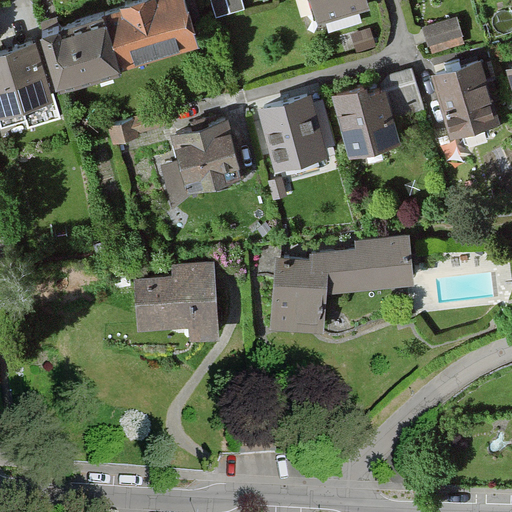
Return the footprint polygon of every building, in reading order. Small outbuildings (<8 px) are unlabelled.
[(127,0),(128,2),(111,7),(126,56),(206,31),(196,0),(127,0)] [(212,0),(218,17),(247,8),(244,0),(212,0)] [(366,0),(313,0),(318,17),(367,3),(366,0)] [(126,56),(111,7),(48,27),(64,76),(126,56)] [(432,51),(466,42),(459,14),(425,22),(432,51)] [(36,34),(0,44),(0,107),(53,91),(36,34)] [(480,50),(435,66),(456,124),(501,109),(480,50)] [(424,106),(412,66),(386,74),(389,85),(370,91),(366,78),(335,87),(354,149),(399,136),(393,115),(424,106)] [(312,92),(259,105),(273,163),(326,150),(312,92)] [(111,117),(112,141),(147,140),(146,115),(111,117)] [(229,115),(176,128),(183,158),(164,163),(175,203),(208,195),(203,176),(242,167),(229,115)] [(313,256),(276,253),(272,323),(327,326),(330,282),(410,287),(414,231),(354,228),(353,245),(314,243),(313,256)] [(172,270),(135,271),(136,322),(191,321),(191,336),(220,335),(218,259),(172,260),(172,270)]
